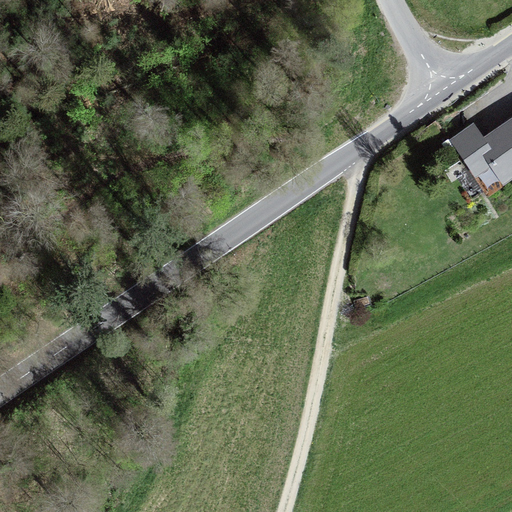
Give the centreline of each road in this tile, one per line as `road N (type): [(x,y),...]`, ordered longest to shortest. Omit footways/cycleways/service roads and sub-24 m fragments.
road 1 (tertiary): [(442,89),(0,394)]
road 2 (track): [(284,511),(358,146)]
